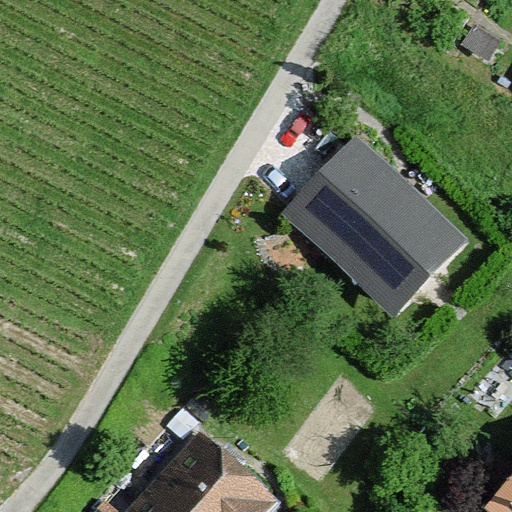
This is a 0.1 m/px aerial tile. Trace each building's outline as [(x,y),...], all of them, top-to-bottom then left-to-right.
[(354,146),(281,220),(391,328),(464,255),(354,146)] [(201,392),(185,407),(202,424),(217,408),(201,392)] [(198,427),(181,411),(165,429),(182,444),(198,427)] [(275,511),(277,510),(199,437),(127,511),(275,511)] [(511,511),(511,490),(493,511),(511,511)]
